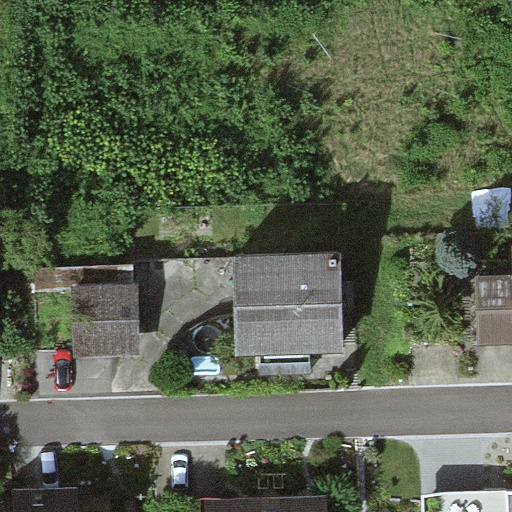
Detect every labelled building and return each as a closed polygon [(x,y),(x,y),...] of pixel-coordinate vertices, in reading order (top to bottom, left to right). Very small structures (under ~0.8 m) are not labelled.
[(511,347),(511,253),(511,254),(511,277),(477,279),(480,349),(511,347)] [(342,294),(340,256),(236,259),(239,360),(259,360),(260,374),(344,371),(342,294)] [(138,354),(134,291),(68,296),(73,359),(138,354)] [(329,511),(329,477),(208,481),(208,511),(329,511)] [(110,511),(109,489),(0,492),(0,511),(110,511)]
